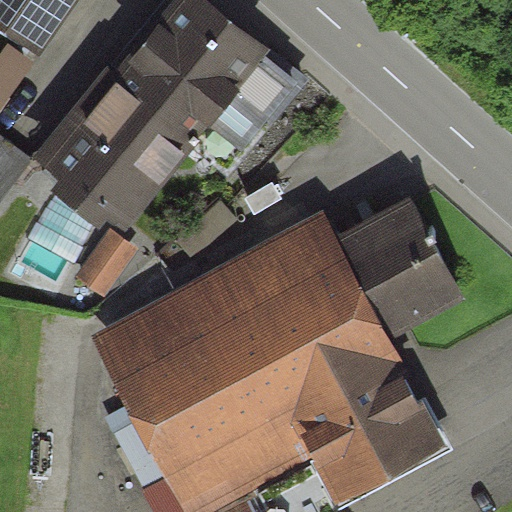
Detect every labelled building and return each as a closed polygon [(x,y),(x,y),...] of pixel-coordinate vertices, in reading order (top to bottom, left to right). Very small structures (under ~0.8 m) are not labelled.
[(0,107),(75,0),(0,0),(0,21),(19,35),(0,61),(0,204),(33,158),(0,134),(0,107)] [(304,76),(209,0),(179,0),(52,158),(124,215),(190,133),(231,166),(304,76)] [(410,189),(338,227),(394,332),(467,291),(410,189)] [(326,203),(94,330),(131,402),(108,415),(159,511),(343,511),(340,506),(456,443),(394,332),(338,227),(326,203)] [(102,290),(131,246),(112,234),(83,278),(102,290)]
